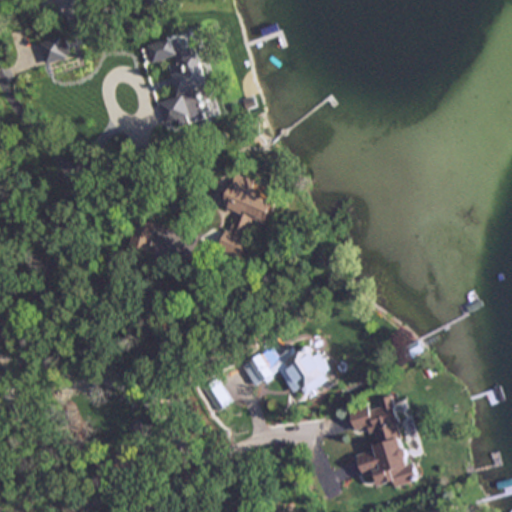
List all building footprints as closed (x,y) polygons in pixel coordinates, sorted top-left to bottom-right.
[(182,97),(162,102),(168,127),(209,117),(202,87),(209,85),(202,53),(182,58),(184,65),(175,67),(182,97)] [(110,101),(127,98),(124,82),(106,85),(110,101)] [(269,224),(277,201),(255,192),(259,181),(238,173),(226,206),(236,210),(222,249),(242,256),(256,219),(269,224)] [(157,222),(137,217),(128,247),(148,253),(157,222)] [(313,349),(335,350),(346,358),(354,359),(359,363),(353,370),(365,379),(387,350),(376,342),(370,341),(365,348),(357,342),(357,338),(363,330),(349,319),(344,325),(322,324),(313,336),(313,349)] [(418,480),(394,395),(378,399),(379,402),(351,411),(356,431),(373,426),(379,448),(358,454),(365,476),(376,472),(380,485),(394,481),(395,487),(418,480)] [(318,446),(330,470),(347,462),(336,438),(318,446)]
